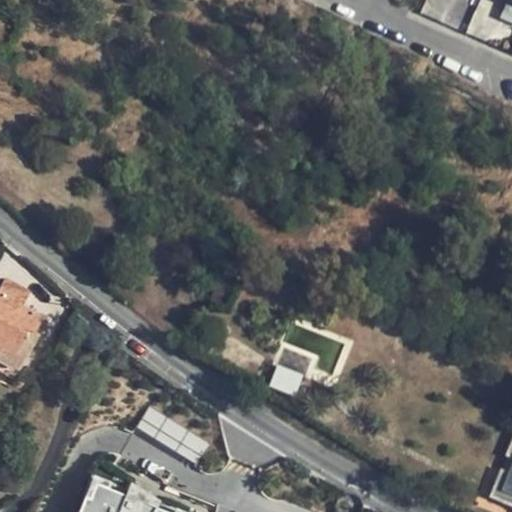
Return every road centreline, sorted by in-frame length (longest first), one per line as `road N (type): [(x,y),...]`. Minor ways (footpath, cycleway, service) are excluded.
road 1 (residential): [(417,511),(186,366),(0,218)]
road 2 (unknown): [(6,511),(51,441),(98,298)]
